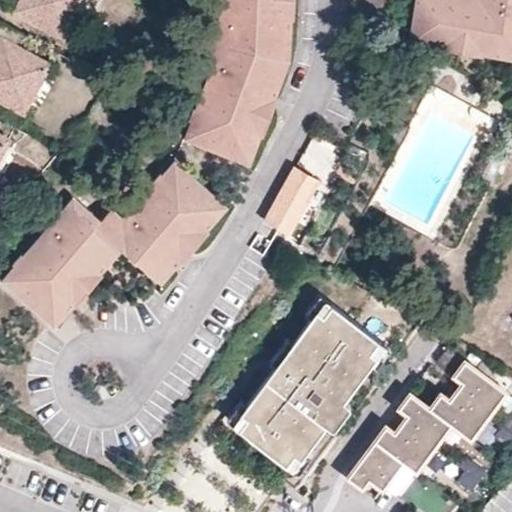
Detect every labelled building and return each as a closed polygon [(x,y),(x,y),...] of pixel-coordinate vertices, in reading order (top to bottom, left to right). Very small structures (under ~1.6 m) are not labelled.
[(25,0),(19,13),(67,39),(87,0),(25,0)] [(223,0),(223,13),(223,26),(222,43),(217,59),(212,72),(209,80),(198,107),(194,120),(187,136),(195,140),(201,120),(205,111),(219,73),(224,63),(230,45),(230,25),(230,14),(231,0),(223,0)] [(293,0),(231,0),(230,14),(239,14),(237,25),(230,25),(230,45),(224,63),(230,65),(226,75),(219,73),(205,111),(212,114),(208,124),(201,120),(195,140),(252,161),(264,127),(291,56),(292,31),(293,0)] [(511,0),(486,0),(486,5),(454,0),(415,0),(409,40),(511,54),(511,0)] [(239,14),(230,14),(230,25),(237,25),(239,14)] [(23,35),(0,22),(0,100),(25,114),(51,66),(16,48),(23,35)] [(230,65),(224,63),(219,73),(226,75),(230,65)] [(212,114),(205,111),(201,120),(208,124),(212,114)] [(0,162),(10,143),(0,137),(0,162)] [(183,163),(178,159),(139,206),(117,233),(75,198),(4,281),(10,285),(23,270),(29,263),(55,231),(62,223),(76,207),(118,242),(130,226),(136,218),(162,187),(170,179),(183,163)] [(230,204),(183,163),(170,179),(176,183),(168,192),(162,187),(136,218),(143,223),(136,231),(130,226),(118,242),(76,207),(62,223),(67,228),(61,236),(55,231),(29,263),(34,267),(28,275),(23,270),(10,285),(57,326),(123,247),(164,282),(230,204)] [(323,178),(296,164),(268,218),(295,232),(323,178)] [(176,183),(170,179),(162,187),(168,192),(176,183)] [(143,223),(136,218),(130,226),(136,231),(143,223)] [(67,228),(62,223),(55,231),(61,236),(67,228)] [(273,238),(261,231),(252,245),(265,253),(273,238)] [(34,267),(29,263),(23,270),(28,275),(34,267)] [(323,315),(331,304),(325,299),(317,310),(323,315)] [(239,428),(287,463),(294,452),(301,457),(377,355),(370,350),(378,339),(331,304),(323,315),(317,310),(292,343),(297,346),(281,368),(276,365),(241,412),(247,417),(239,428)] [(385,344),(378,339),(370,350),(377,355),(385,344)] [(387,422),(350,473),(378,494),(405,457),(418,467),(453,420),(472,434),(507,387),(466,356),(431,404),(411,389),(401,404),(409,410),(396,428),(387,422)] [(120,388),(111,382),(99,385),(92,394),(93,396),(96,397),(100,398),(102,398),(106,398),(109,397),(112,396),(117,393),(120,388)] [(233,423),(239,428),(247,417),(241,412),(233,423)] [(294,452),(287,463),(293,467),(301,457),(294,452)]
